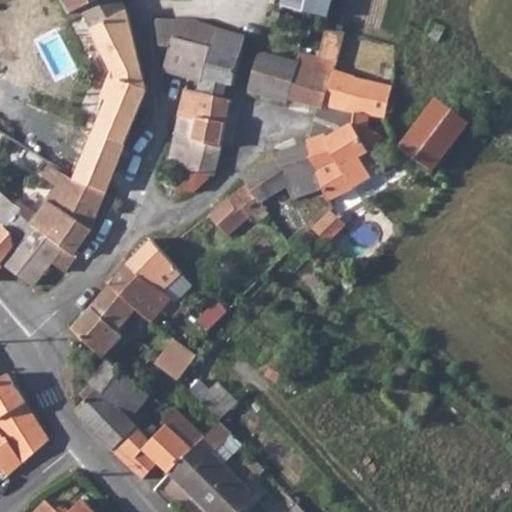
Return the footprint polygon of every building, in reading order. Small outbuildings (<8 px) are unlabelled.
[(70,0),(77,9),(89,3),(94,0),(70,0)] [(128,10),(121,0),(94,0),(89,3),(92,13),(94,23),(128,10)] [(328,17),(332,0),(283,0),(283,4),(328,17)] [(83,18),(92,13),(89,3),(77,9),(83,18)] [(97,120),(73,184),(104,200),(147,90),(128,10),(94,23),(108,78),(91,117),(97,120)] [(273,10),(270,24),(285,28),(288,14),(273,10)] [(163,69),(187,75),(205,79),(213,47),(218,27),(200,21),(178,18),(155,18),(159,45),(168,45),(163,69)] [(432,20),(425,34),(438,41),(444,26),(432,20)] [(218,27),(213,47),(241,55),(246,34),(218,27)] [(282,41),(292,43),(295,30),(285,28),(282,41)] [(302,32),(295,30),(292,43),(299,45),(302,32)] [(205,79),(202,89),(206,91),(223,95),(225,86),(233,86),(241,55),(213,47),(205,79)] [(286,101),(288,94),(296,59),(266,51),(259,53),(254,57),(253,59),(246,90),(286,101)] [(288,94),(352,111),(367,113),(385,116),(390,99),(394,85),(336,70),(338,61),(317,56),(298,52),(296,59),(288,94)] [(187,75),(185,85),(202,89),(205,79),(187,75)] [(200,119),(206,91),(202,89),(185,85),(178,114),(200,119)] [(398,101),(401,87),(394,85),(390,99),(398,101)] [(231,97),(223,95),(206,91),(200,119),(196,132),(195,137),(220,144),(231,97)] [(398,143),(431,168),(468,121),(442,101),(434,96),(398,143)] [(367,113),(352,111),(350,123),(326,135),(320,132),(304,138),(320,182),(322,185),(328,199),(351,189),(353,184),(369,177),(359,155),(366,151),(370,157),(385,138),(365,126),(367,113)] [(178,114),(175,128),(196,132),(200,119),(178,114)] [(172,139),(193,144),(195,137),(196,132),(175,128),(172,139)] [(212,175),(220,144),(195,137),(193,144),(172,139),(168,158),(174,161),(200,170),(212,175)] [(286,184),(291,196),(322,185),(320,182),(304,138),(296,141),(309,177),(286,184)] [(309,177),(296,141),(273,149),(276,156),(286,184),(309,177)] [(262,202),(286,184),(276,156),(243,176),(246,180),(262,202)] [(174,161),(166,181),(193,190),(200,170),(174,161)] [(37,195),(46,201),(40,208),(31,226),(41,234),(59,247),(49,261),(63,271),(77,252),(92,227),(104,200),(73,184),(53,172),(37,195)] [(264,209),(264,205),(262,202),(246,180),(232,192),(250,214),(255,216),(260,214),(264,209)] [(232,192),(225,197),(243,220),(250,214),(232,192)] [(0,224),(1,225),(9,232),(22,218),(9,205),(0,197),(0,224)] [(207,211),(226,235),(243,220),(225,197),(207,211)] [(315,227),(336,243),(354,220),(332,204),(315,227)] [(31,226),(22,218),(9,232),(1,225),(0,225),(0,266),(16,248),(27,250),(41,234),(31,226)] [(59,247),(41,234),(27,250),(16,248),(0,266),(30,286),(49,261),(59,247)] [(170,297),(174,301),(195,279),(160,248),(148,237),(126,260),(170,297)] [(133,307),(148,320),(170,297),(126,260),(105,283),(107,285),(133,307)] [(122,335),(115,328),(133,307),(107,285),(69,326),(101,356),(103,354),(122,335)] [(214,298),(194,317),(209,330),(227,312),(214,298)] [(167,354),(159,364),(177,378),(193,358),(186,353),(178,362),(167,354)] [(126,415),(133,407),(148,392),(144,389),(137,383),(130,377),(107,357),(98,367),(89,378),(95,384),(89,390),(72,406),(73,410),(109,451),(135,425),(134,423),(126,415)] [(6,369),(0,372),(0,460),(8,474),(48,436),(6,369)] [(83,385),(89,390),(95,384),(89,378),(83,385)] [(137,383),(144,389),(148,384),(141,378),(137,383)] [(169,471),(204,436),(173,405),(145,434),(150,439),(144,446),(169,471)] [(133,407),(126,415),(134,423),(140,415),(133,407)] [(212,450),(220,443),(230,433),(218,420),(204,436),(169,471),(208,511),(235,511),(254,493),(223,462),(212,450)] [(109,451),(126,468),(144,446),(150,439),(145,434),(135,425),(109,451)] [(223,462),(230,454),(220,443),(212,450),(223,462)] [(246,466),(255,476),(263,468),(253,458),(246,466)] [(274,498),(285,511),(294,503),(283,491),(274,498)] [(50,499),(36,511),(100,511),(87,498),(72,511),(64,503),(58,508),(50,499)] [(302,511),(294,503),(285,511),(284,511),(302,511)]
